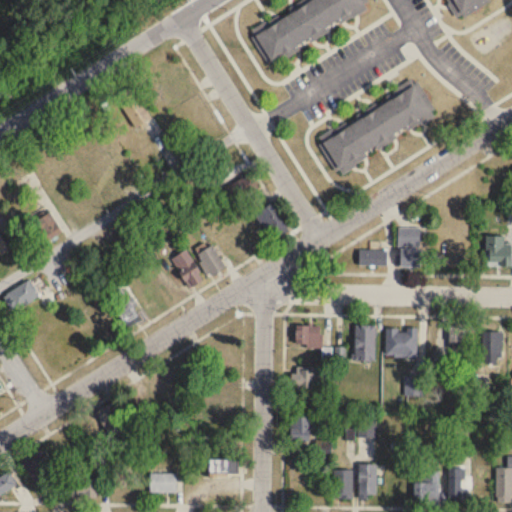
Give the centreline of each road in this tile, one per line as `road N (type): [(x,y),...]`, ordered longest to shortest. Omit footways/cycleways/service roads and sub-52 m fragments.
road 1 (residential): [(0,439),(511,118)]
road 2 (residential): [(254,278),(265,290),(511,294)]
road 3 (residential): [(183,17),(320,236)]
road 4 (residential): [(0,137),(210,0)]
road 5 (residential): [(265,290),(261,511)]
